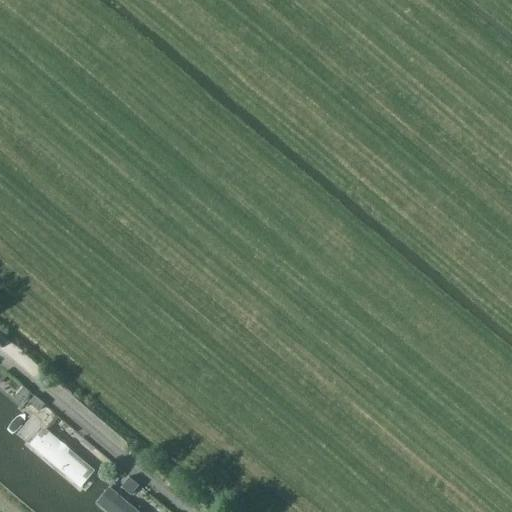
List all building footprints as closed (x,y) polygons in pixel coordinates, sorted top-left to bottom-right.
[(28,390),(24,387),(14,399),(20,405),(30,393),(28,390)] [(44,404),(34,396),(28,403),(38,412),(44,404)] [(26,447),(79,493),(95,475),(42,430),(26,447)] [(136,489),(126,481),(120,487),(130,496),(136,489)] [(94,504),(103,511),(139,511),(110,486),(94,504)]
